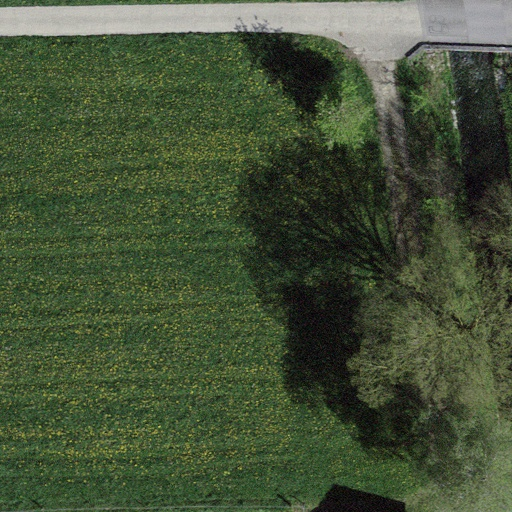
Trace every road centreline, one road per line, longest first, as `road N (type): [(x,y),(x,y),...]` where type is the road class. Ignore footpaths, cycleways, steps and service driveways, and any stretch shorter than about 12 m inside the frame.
road 1 (unclassified): [(511,25),(0,27)]
road 2 (track): [(455,493),(367,22)]
